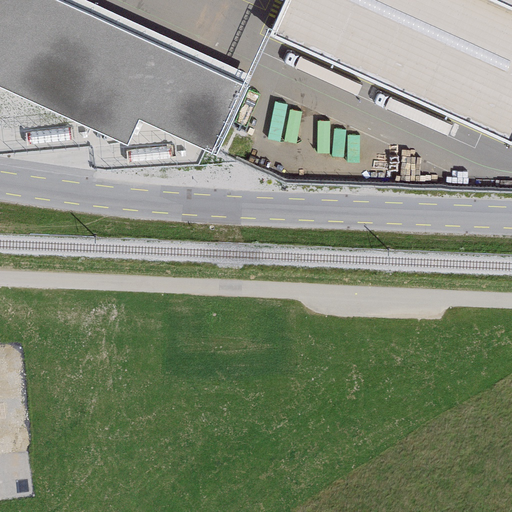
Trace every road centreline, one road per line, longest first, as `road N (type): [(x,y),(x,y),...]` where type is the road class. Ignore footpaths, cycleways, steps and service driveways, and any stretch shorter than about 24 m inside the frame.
road 1 (unclassified): [(511,218),(168,202),(0,180)]
road 2 (unclassified): [(511,301),(0,278)]
